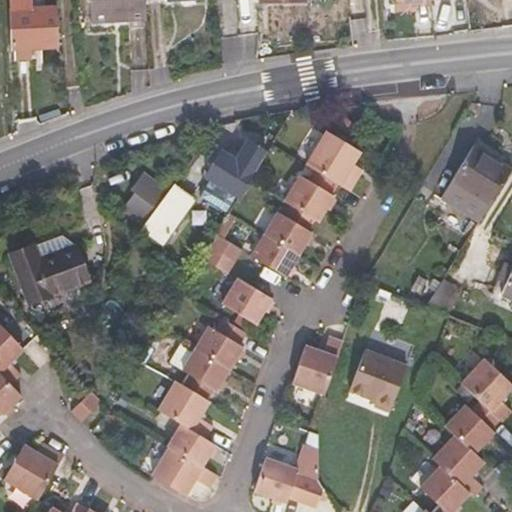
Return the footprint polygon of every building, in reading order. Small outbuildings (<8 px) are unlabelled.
[(145,0),(91,0),(93,22),(147,18),(145,0)] [(14,42),(14,47),(16,47),(36,46),(59,45),(57,6),(12,8),(12,21),(6,22),(7,43),(14,42)] [(36,51),(36,46),(16,47),(16,57),(31,56),(31,51),(36,51)] [(340,183),(352,190),(359,178),(351,173),(358,163),(364,151),(330,130),(309,164),(317,169),(340,183)] [(251,179),(267,153),(248,141),(236,160),(220,151),(205,175),(240,197),(251,179)] [(479,222),(511,168),(474,146),(441,199),(479,222)] [(366,168),(358,163),(351,173),(359,178),(366,168)] [(333,194),(340,183),(317,169),(310,179),(303,174),(286,201),(292,204),(317,219),(320,221),(327,210),(334,200),(336,195),(333,194)] [(144,224),(168,192),(143,173),(131,189),(135,192),(123,208),(144,224)] [(197,200),(175,183),(168,192),(144,224),(141,228),(163,244),(197,200)] [(339,203),(334,200),(327,210),(332,213),(339,203)] [(311,229),(317,219),(292,204),(286,213),(281,210),(267,233),(300,253),(305,245),(311,234),(314,231),(311,229)] [(253,255),(286,275),(288,272),(295,261),(300,253),(267,233),(253,255)] [(243,249),(218,234),(211,245),(236,260),(243,249)] [(316,238),(311,234),(305,245),(310,248),(316,238)] [(29,302),(88,282),(77,247),(76,248),(71,235),(36,247),(12,254),(29,302)] [(236,260),(211,245),(205,255),(230,270),(236,260)] [(299,265),(295,261),(288,272),(292,275),(299,265)] [(511,270),(502,294),(511,297),(511,270)] [(272,299),(273,297),(240,276),(223,303),(257,324),(264,312),(272,299)] [(411,297),(426,306),(434,294),(424,288),(424,289),(418,286),(411,297)] [(277,303),(272,299),(264,312),(270,315),(277,303)] [(209,324),(196,346),(230,367),(235,360),(242,348),(244,345),(241,343),(248,332),(224,318),(217,329),(209,324)] [(0,371),(10,383),(21,372),(15,365),(10,361),(20,352),(24,348),(0,322),(0,371)] [(293,381),(327,393),(345,339),(331,334),(328,343),(326,349),(313,344),(307,343),(293,381)] [(315,339),(313,344),(326,349),(328,343),(315,339)] [(189,376),(184,385),(207,399),(212,391),(215,392),(217,389),(224,377),(230,367),(196,346),(181,371),(189,376)] [(248,352),(242,348),(235,360),(241,363),(248,352)] [(366,349),(350,391),(377,400),(375,405),(391,411),(408,365),(366,349)] [(24,357),(20,352),(10,361),(15,365),(24,357)] [(503,418),(504,419),(511,410),(511,406),(507,402),(501,397),(511,387),(511,385),(511,377),(487,355),(462,381),(482,400),(503,418)] [(2,415),(22,395),(10,383),(0,371),(0,414),(1,414),(2,415)] [(230,381),(224,377),(217,389),(223,392),(230,381)] [(176,380),(158,408),(183,423),(208,438),(215,426),(207,421),(202,418),(208,408),(212,402),(207,399),(184,385),(176,380)] [(511,396),(511,387),(501,397),(507,402),(511,396)] [(103,400),(93,390),(73,410),(82,419),(103,400)] [(468,402),(447,424),(456,433),(476,451),(485,441),(494,431),(498,427),(496,425),(503,418),(482,400),(474,408),(468,402)] [(213,411),(208,408),(202,418),(207,421),(213,411)] [(208,438),(183,423),(170,446),(172,447),(203,466),(207,459),(214,448),(217,443),(208,438)] [(498,435),(494,431),(485,441),(490,445),(498,435)] [(475,495),(486,484),(483,481),(478,477),(473,473),(483,463),(486,460),(476,451),(456,433),(433,457),(441,464),(444,467),(470,491),(475,495)] [(41,439),(36,448),(46,455),(52,445),(41,439)] [(39,496),(64,453),(52,445),(46,455),(36,448),(25,442),(6,476),(39,496)] [(172,447),(155,476),(189,495),(191,492),(198,480),(203,484),(213,489),(221,477),(203,466),(172,447)] [(219,451),(214,448),(207,459),(213,463),(219,451)] [(302,471),(302,469),(269,458),(258,491),(279,498),(291,502),(293,497),(322,507),(328,488),(322,479),(302,471)] [(487,467),(483,463),(473,473),(478,477),(487,467)] [(442,506),(436,511),(450,511),(459,503),(470,491),(444,467),(441,464),(420,486),(433,498),(442,506)] [(196,495),(203,484),(198,480),(191,492),(196,495)] [(106,501),(97,496),(89,509),(87,511),(120,511),(121,510),(118,508),(106,501)] [(109,496),(106,501),(118,508),(121,503),(109,496)] [(87,511),(89,509),(77,502),(72,510),(71,511),(65,511),(57,507),(52,504),(47,511),(87,511)] [(60,503),(57,507),(65,511),(71,511),(72,510),(60,503)] [(458,511),(464,506),(459,503),(450,511),(458,511)]
